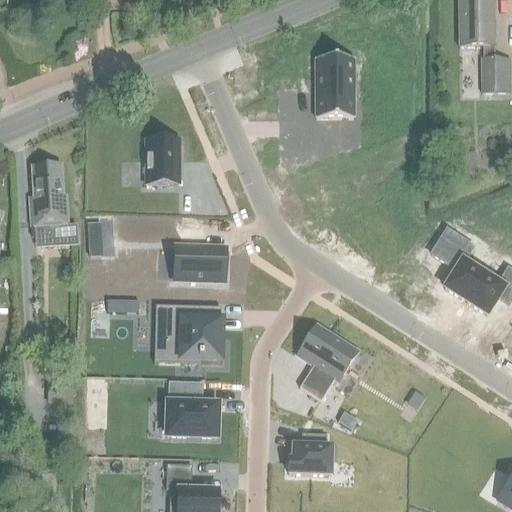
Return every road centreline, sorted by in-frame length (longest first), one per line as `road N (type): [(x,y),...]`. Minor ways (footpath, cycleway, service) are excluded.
road 1 (residential): [(325,270),(283,239),(189,51)]
road 2 (residential): [(325,270),(251,397),(250,511)]
road 3 (residential): [(511,391),(325,270)]
road 4 (secondary): [(0,131),(189,51)]
road 5 (secondary): [(189,51),(312,0)]
